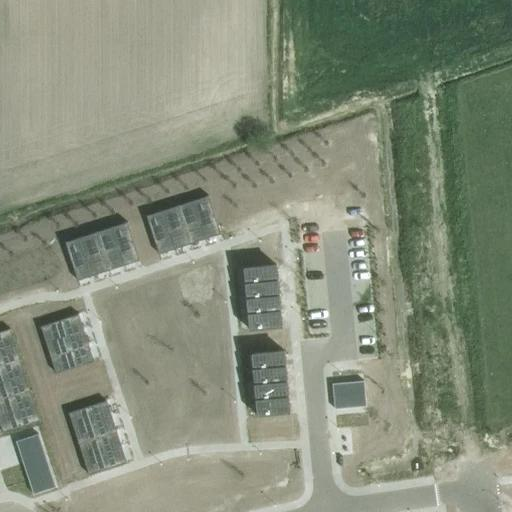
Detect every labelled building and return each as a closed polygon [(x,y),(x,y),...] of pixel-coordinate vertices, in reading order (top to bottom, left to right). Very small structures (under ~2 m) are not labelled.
[(208,195),(192,200),(204,237),(220,232),(208,195)] [(192,200),(177,205),(189,242),(204,237),(192,200)] [(177,205),(162,210),(174,247),(189,242),(177,205)] [(162,210),(146,215),(158,252),(174,247),(162,210)] [(127,222),(111,227),(123,264),(139,259),(127,222)] [(111,227),(96,232),(108,269),(123,264),(111,227)] [(96,232),(81,236),(93,274),(108,269),(96,232)] [(81,236),(65,242),(77,279),(93,274),(81,236)] [(276,265),(244,267),(245,283),(277,280),(276,265)] [(277,280),(245,283),(247,298),(278,295),(277,280)] [(278,295),(247,298),(248,313),(280,310),(278,295)] [(280,310),(248,313),(250,329),(281,326),(280,310)] [(77,314),(40,325),(45,341),(82,329),(77,314)] [(10,328),(0,330),(0,348),(15,344),(10,328)] [(82,329),(45,341),(50,356),(87,344),(82,329)] [(15,344),(0,348),(0,365),(20,359),(15,344)] [(87,344),(50,356),(55,372),(92,360),(87,344)] [(283,350),(252,353),(253,369),(285,366),(283,350)] [(20,359),(0,365),(0,381),(25,374),(20,359)] [(285,366),(253,369),(255,384),(286,381),(285,366)] [(25,374),(0,381),(0,398),(30,389),(25,374)] [(286,381),(255,384),(256,399),(287,396),(286,381)] [(30,389),(0,398),(0,415),(34,404),(30,389)] [(287,396),(256,399),(258,415),(289,412),(287,396)] [(105,400),(68,412),(73,428),(110,416),(105,400)] [(34,404),(0,415),(0,424),(3,432),(40,420),(34,404)] [(110,416),(73,428),(78,443),(115,431),(110,416)] [(115,431),(78,443),(83,458),(120,446),(115,431)] [(120,446),(83,458),(88,474),(125,462),(120,446)]
